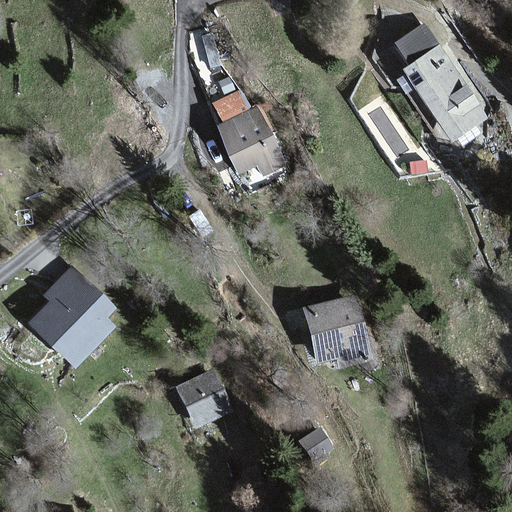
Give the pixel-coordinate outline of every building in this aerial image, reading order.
[(483,117),(420,28),(394,47),(407,65),(399,71),(448,141),(483,117)] [(218,117),(248,106),(241,86),(211,97),(218,117)] [(216,134),(238,181),(257,173),(262,184),(283,174),(269,142),(258,147),(245,121),(216,134)] [(25,333),(73,377),(113,334),(101,323),(112,312),(67,271),(40,300),(48,308),(25,333)] [(302,315),(316,368),(333,363),(337,377),(363,370),(345,304),(302,315)] [(172,394),(193,436),(231,418),(210,375),(172,394)]
